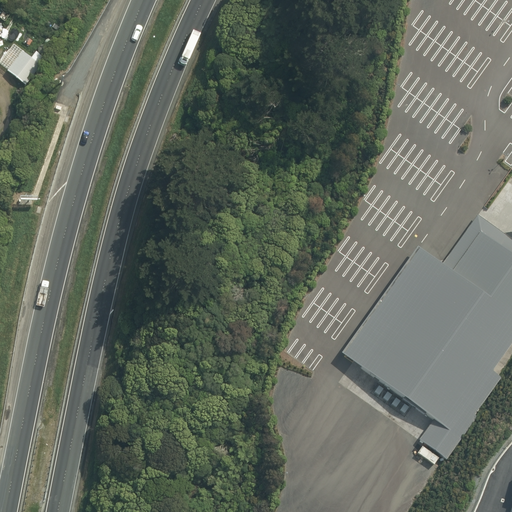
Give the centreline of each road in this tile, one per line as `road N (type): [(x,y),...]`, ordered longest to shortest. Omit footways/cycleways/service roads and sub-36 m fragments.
road 1 (motorway): [(203,0),(132,172),(57,511)]
road 2 (motorway): [(5,511),(84,162),(144,0)]
